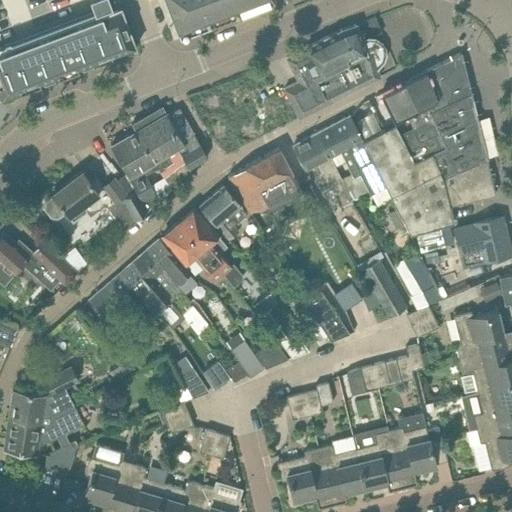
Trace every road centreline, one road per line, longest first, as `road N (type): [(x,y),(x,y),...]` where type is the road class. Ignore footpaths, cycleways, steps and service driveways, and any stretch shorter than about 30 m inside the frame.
road 1 (unclassified): [(0,396),(27,334),(200,181),(441,47),(445,32),(434,0)]
road 2 (residential): [(267,511),(241,405),(266,382),(401,332)]
road 3 (unclassified): [(166,72),(350,0)]
road 4 (unclassified): [(0,158),(35,126),(166,72)]
road 5 (residential): [(380,511),(511,481)]
